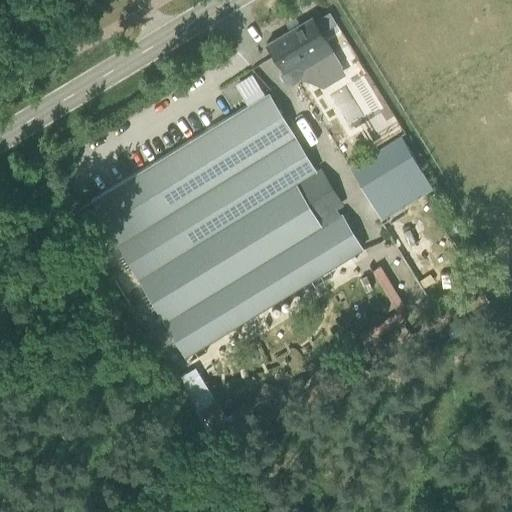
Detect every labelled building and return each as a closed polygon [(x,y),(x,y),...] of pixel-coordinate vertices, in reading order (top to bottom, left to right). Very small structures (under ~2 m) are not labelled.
[(289,78),(304,70),(309,80),(339,63),(312,17),(268,43),(289,78)] [(185,358),(365,248),(345,215),(351,212),(323,166),(283,190),(276,179),(315,156),(283,102),(99,213),(132,268),(138,265),(172,320),(165,325),(185,358)] [(381,218),(431,186),(399,136),(349,168),(381,218)] [(381,263),(371,268),(387,298),(398,292),(381,263)] [(196,358),(172,373),(207,429),(208,428),(218,444),(264,415),(256,401),(246,407),(221,366),(206,374),(196,358)] [(276,388),(264,381),(257,396),(268,402),(276,388)]
